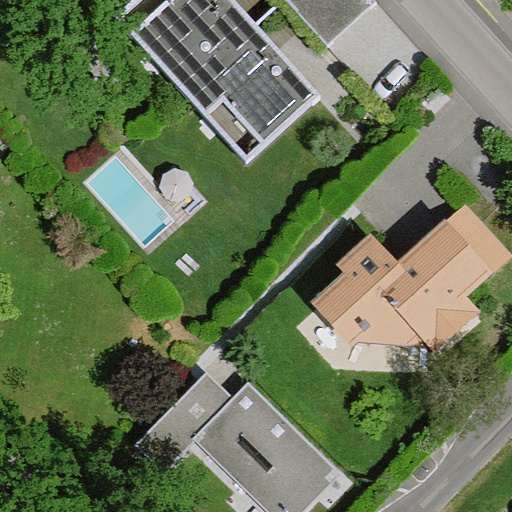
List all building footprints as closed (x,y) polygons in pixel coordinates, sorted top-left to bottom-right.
[(142,0),(118,23),(183,95),(247,36),(225,11),(234,3),(231,0),(142,0)] [(373,0),(286,0),(330,49),(379,6),(373,0)] [(270,61),(247,36),(183,95),(247,167),(321,100),(279,52),(270,61)] [(356,278),(321,309),(354,346),(368,335),(377,344),(416,345),(426,335),(438,349),(475,317),(461,301),(508,259),(467,214),(409,268),(392,268),(373,248),(347,271),(356,278)] [(311,511),(346,476),(248,382),(235,395),(208,369),(134,446),(165,475),(193,445),(262,511),(311,511)]
